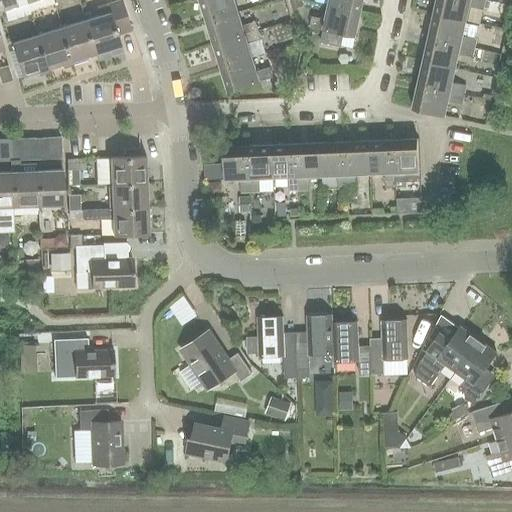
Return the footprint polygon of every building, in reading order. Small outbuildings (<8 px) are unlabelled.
[(15,0),(3,0),(0,1),(0,2),(3,12),(18,8),(15,0)] [(120,47),(116,35),(130,31),(121,0),(96,8),(99,16),(85,21),(95,55),(120,47)] [(201,0),(207,21),(238,12),(234,0),(201,0)] [(298,0),(290,0),(293,9),(301,7),(298,0)] [(330,0),(329,5),(361,12),(363,0),(330,0)] [(485,1),(481,0),(437,0),(435,14),(466,21),(469,6),(483,9),(485,1)] [(310,27),(323,30),(320,42),(341,47),(344,34),(355,37),(361,12),(329,5),(326,19),(313,17),(310,27)] [(238,12),(207,21),(215,43),(258,30),(256,22),(242,26),(238,12)] [(435,14),(429,38),(474,48),(476,39),(462,36),(466,21),(435,14)] [(85,21),(61,28),(71,62),(95,55),(85,21)] [(61,28),(37,36),(47,70),(71,62),(61,28)] [(258,30),(215,43),(222,66),(253,57),(248,43),(261,40),(258,30)] [(47,70),(37,36),(12,43),(22,78),(47,70)] [(474,48),(429,38),(424,61),(455,69),(458,55),(471,58),(474,48)] [(253,57),(222,66),(229,90),(273,77),(270,67),(257,71),(253,57)] [(452,83),(455,69),(424,61),(419,85),(463,95),(465,86),(452,83)] [(0,68),(0,79),(1,84),(12,81),(7,66),(0,68)] [(461,105),(463,95),(419,85),(413,109),(444,116),(448,102),(461,105)] [(44,138),(34,139),(35,159),(45,159),(44,138)] [(18,139),(9,140),(10,160),(19,160),(18,139)] [(393,140),(395,187),(405,186),(404,172),(420,171),(418,139),(393,140)] [(393,140),(370,141),(371,173),(385,172),(386,187),(395,187),(393,140)] [(371,173),(370,141),(346,142),(347,188),(357,188),(356,174),(371,173)] [(346,142),(321,143),(323,176),(337,175),(338,189),(347,188),(346,142)] [(321,143),(297,144),(299,191),(309,190),(308,176),(323,176),(321,143)] [(299,191),(297,144),(273,145),(274,177),(288,177),(288,191),(299,191)] [(273,145),(249,146),(250,192),(260,192),(259,178),(274,177),(273,145)] [(250,192),(249,146),(224,147),(225,180),(240,179),(241,193),(250,192)] [(110,157),(111,184),(147,182),(145,156),(110,157)] [(70,159),(67,159),(67,170),(78,170),(78,159),(70,159)] [(11,171),(12,208),(37,207),(36,170),(36,164),(19,164),(19,160),(10,160),(10,171),(11,171)] [(62,169),(36,170),(37,207),(64,206),(62,169)] [(67,170),(68,185),(79,185),(78,172),(78,170),(67,170)] [(13,230),(12,208),(11,171),(10,171),(0,171),(0,226),(12,226),(12,230),(13,230)] [(147,182),(111,184),(112,209),(148,208),(147,182)] [(210,196),(217,195),(222,190),(222,182),(209,183),(210,196)] [(68,195),(69,211),(80,210),(79,195),(68,195)] [(251,212),(251,197),(239,197),(240,212),(251,212)] [(407,213),(407,199),(397,199),(398,214),(407,213)] [(286,202),(277,203),(277,217),(286,216),(286,202)] [(148,208),(112,209),(82,210),(83,220),(112,219),(113,235),(149,234),(148,208)] [(261,227),(261,220),(261,216),(252,216),(252,230),(261,230),(261,227)] [(66,248),(66,235),(58,235),(53,239),(40,240),(41,249),(66,248)] [(81,235),(70,236),(70,249),(75,249),(76,273),(92,273),(92,288),(133,287),(132,258),(103,259),(103,246),(81,246),(81,235)] [(68,254),(48,255),(49,272),(68,272),(68,254)] [(40,270),(39,259),(26,260),(27,271),(40,270)] [(296,342),(297,370),(309,369),(308,355),(333,354),(332,323),(332,315),(307,316),(308,341),(296,342)] [(297,370),(296,342),(295,342),(295,334),(283,334),(283,317),(257,318),(259,357),(284,356),(285,380),(297,379),(297,370)] [(370,347),(371,375),(384,374),(383,360),(408,358),(406,320),(381,321),(382,346),(370,347)] [(332,323),(333,354),(334,362),(359,360),(359,375),(371,375),(370,347),(370,346),(358,346),(357,322),(332,323)] [(434,342),(420,362),(414,376),(429,387),(446,364),(456,371),(478,340),(460,327),(454,334),(445,327),(434,342)] [(241,382),(251,374),(238,354),(227,361),(208,332),(182,350),(208,388),(233,371),(241,382)] [(258,354),(258,337),(247,337),(247,354),(258,354)] [(87,351),(87,339),(53,340),(55,378),(114,376),(113,350),(87,351)] [(496,353),(478,340),(456,371),(466,379),(458,389),(466,395),(464,398),(474,405),(490,382),(481,375),(496,353)] [(34,374),(34,346),(21,345),(20,374),(34,374)] [(336,381),(320,381),(320,411),(336,411),(336,381)] [(352,392),(340,392),(340,410),(353,410),(352,392)] [(265,414),(285,421),(291,404),(271,397),(265,414)] [(469,413),(464,403),(451,410),(452,413),(456,419),(469,413)] [(493,428),(497,440),(511,435),(511,411),(501,415),(497,404),(471,412),(478,433),(493,428)] [(79,429),(91,429),(92,465),(122,464),(120,421),(107,422),(107,409),(78,409),(79,429)] [(452,413),(446,419),(449,424),(456,419),(452,413)] [(244,445),(249,423),(225,418),(222,430),(196,424),(193,438),(190,437),(186,453),(227,461),(231,442),(244,445)] [(511,435),(497,440),(501,452),(486,457),(492,478),(511,471),(511,435)] [(411,447),(406,440),(400,448),(411,448),(411,447)] [(444,470),(442,461),(433,463),(435,472),(444,470)]
